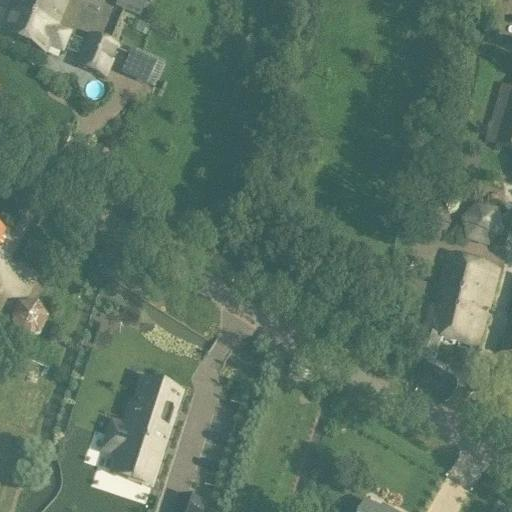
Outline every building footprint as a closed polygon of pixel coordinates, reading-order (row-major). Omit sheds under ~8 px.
[(49,46),(65,53),(72,38),(55,31),(68,0),(17,0),(1,38),(45,56),(49,46)] [(120,0),(117,8),(139,18),(146,3),(139,0),(120,0)] [(72,38),(65,53),(82,60),(78,68),(104,80),(116,50),(91,39),(88,45),(72,38)] [(156,88),(167,63),(133,48),(122,74),(156,88)] [(501,87),(484,145),(511,152),(511,89),(511,90),(501,87)] [(267,128),(282,131),(288,102),(273,99),(267,128)] [(482,199),(458,222),(486,251),(510,228),(482,199)] [(474,353),(475,353),(487,313),(498,272),(447,258),(434,309),(430,308),(418,354),(435,360),(440,342),(474,353)] [(49,320),(38,304),(19,305),(11,322),(21,338),(40,337),(49,320)] [(511,313),(499,357),(511,360),(511,313)] [(174,341),(204,349),(208,334),(178,326),(174,341)] [(92,368),(78,400),(98,409),(112,378),(92,368)] [(179,396),(141,384),(134,407),(129,405),(122,429),(111,425),(102,454),(117,459),(111,477),(150,489),(179,396)] [(198,511),(201,505),(178,498),(173,511),(198,511)]
